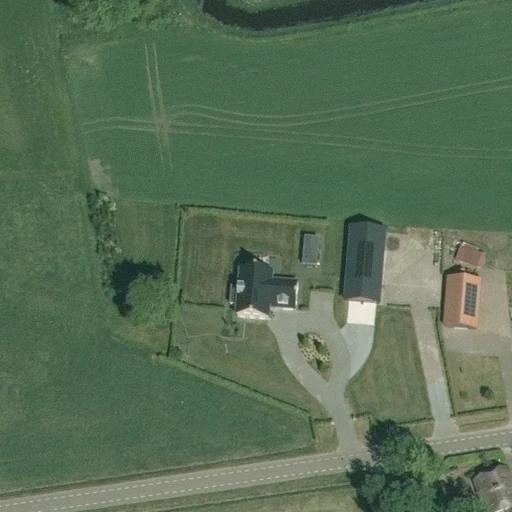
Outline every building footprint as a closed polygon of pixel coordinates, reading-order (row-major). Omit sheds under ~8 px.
[(347,288),(381,290),(387,234),(352,231),(347,288)] [(484,267),(483,252),(462,253),(462,268),(484,267)] [(317,269),(317,261),(303,260),(302,267),(317,269)] [(232,290),(231,305),(239,306),(239,318),(266,320),(268,305),(276,306),(276,308),(295,310),(297,287),(269,284),(270,275),(242,273),(241,291),(232,290)] [(481,282),(449,279),(445,329),(477,331),(481,282)] [(511,511),(511,482),(507,469),(473,482),(485,511),(511,511)]
